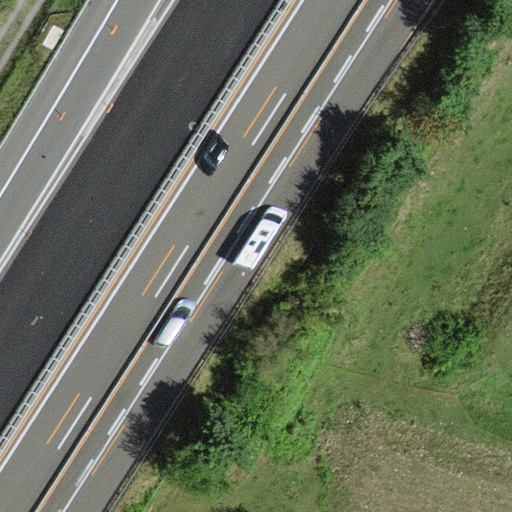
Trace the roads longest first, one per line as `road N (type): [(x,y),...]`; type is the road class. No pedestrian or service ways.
road 1 (motorway): [(18,511),(347,0)]
road 2 (motorway): [(229,0),(0,358)]
road 3 (motorway): [(139,0),(0,232)]
